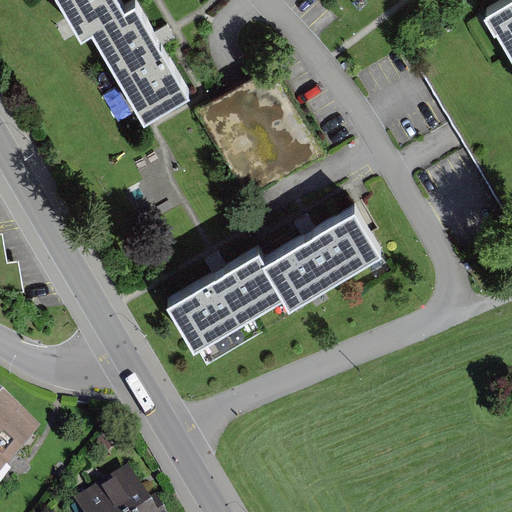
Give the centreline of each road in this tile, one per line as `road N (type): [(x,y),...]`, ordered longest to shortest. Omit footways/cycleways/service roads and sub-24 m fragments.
road 1 (residential): [(453,306),(450,266),(381,154),(302,40),(264,0)]
road 2 (residential): [(453,306),(172,438)]
road 3 (residential): [(125,361),(0,144)]
road 4 (residential): [(125,361),(109,370),(50,366),(0,349)]
